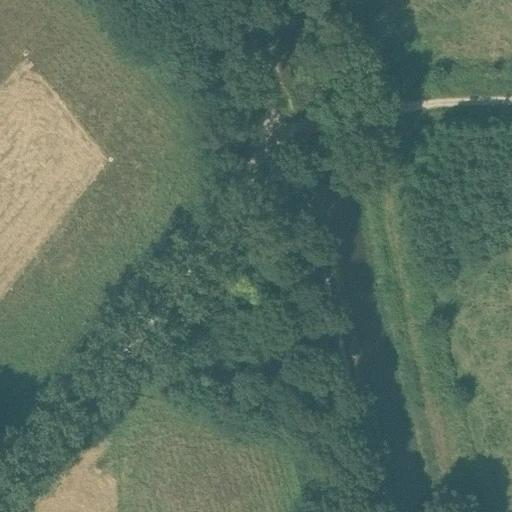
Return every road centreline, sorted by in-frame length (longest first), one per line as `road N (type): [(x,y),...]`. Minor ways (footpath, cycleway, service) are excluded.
road 1 (track): [(276,134),(231,219),(0,490)]
road 2 (track): [(390,109),(395,252),(415,362),(459,511)]
road 3 (track): [(511,102),(352,114),(276,134)]
